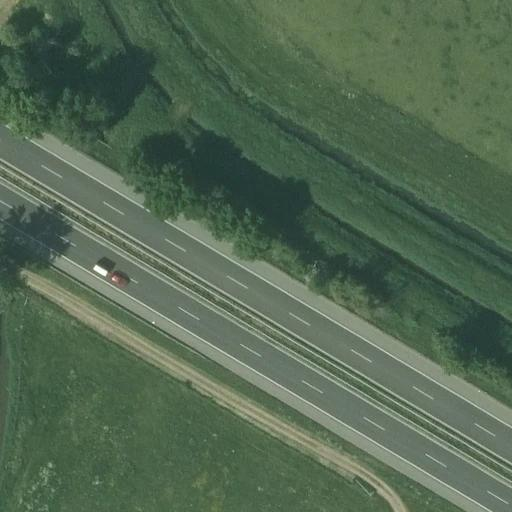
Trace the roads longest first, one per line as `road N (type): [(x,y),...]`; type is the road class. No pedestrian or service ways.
road 1 (motorway): [(511,435),(0,127)]
road 2 (motorway): [(0,194),(511,499)]
road 3 (track): [(0,256),(379,483),(392,511)]
road 4 (track): [(511,358),(339,254)]
